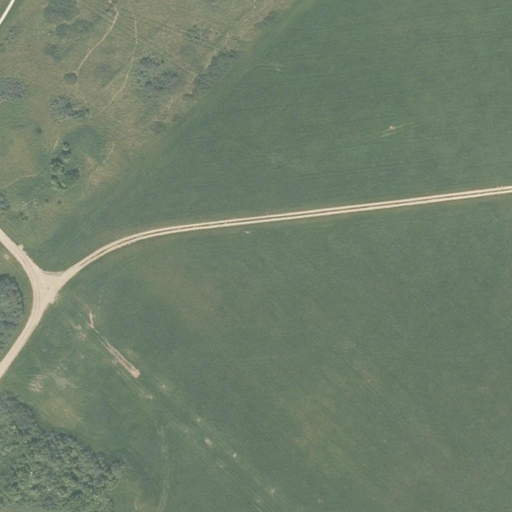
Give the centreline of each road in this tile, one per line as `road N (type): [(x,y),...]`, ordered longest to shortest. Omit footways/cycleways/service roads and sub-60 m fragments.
road 1 (track): [(511,188),(146,233),(54,281)]
road 2 (track): [(0,365),(54,281),(0,232)]
